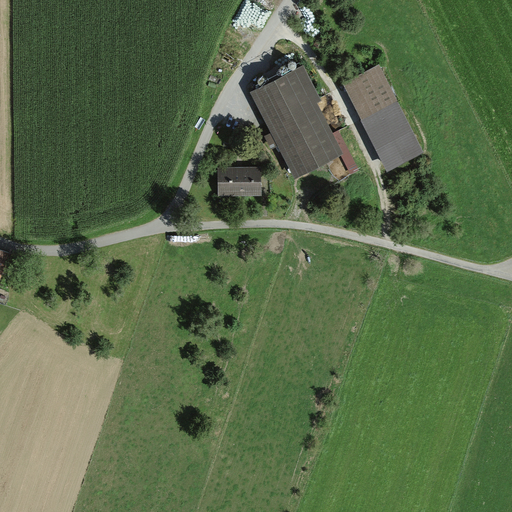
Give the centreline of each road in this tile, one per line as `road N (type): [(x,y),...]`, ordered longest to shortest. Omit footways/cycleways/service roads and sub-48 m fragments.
road 1 (residential): [(0,239),(85,248),(162,223),(190,182),(228,91),(290,0)]
road 2 (track): [(495,272),(296,225),(162,223)]
